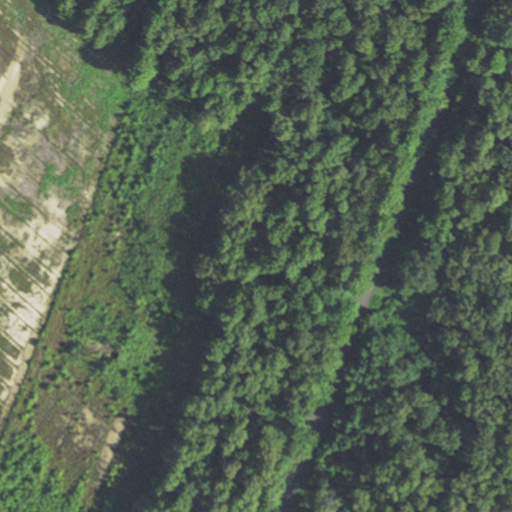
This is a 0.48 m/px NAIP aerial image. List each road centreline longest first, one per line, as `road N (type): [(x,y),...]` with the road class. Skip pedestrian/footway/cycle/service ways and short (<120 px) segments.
road 1 (residential): [(285,511),(484,0)]
road 2 (residential): [(0,501),(197,0)]
